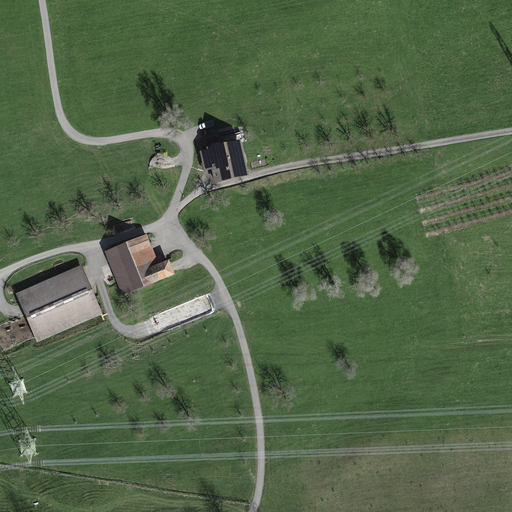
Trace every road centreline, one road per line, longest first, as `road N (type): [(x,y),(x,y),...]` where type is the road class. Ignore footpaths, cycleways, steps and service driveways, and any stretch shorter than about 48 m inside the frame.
road 1 (track): [(511,131),(294,165),(175,205)]
road 2 (unclassified): [(42,0),(64,125),(92,141),(165,132),(187,146),(171,221)]
road 3 (unclassified): [(171,221),(216,275),(248,363),(261,463),(253,511)]
road 4 (unclassified): [(0,274),(171,221)]
